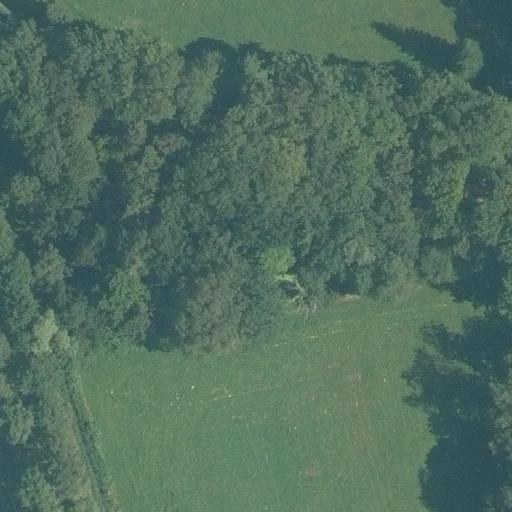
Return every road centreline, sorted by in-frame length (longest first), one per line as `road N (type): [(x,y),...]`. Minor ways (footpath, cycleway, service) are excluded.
road 1 (track): [(0,113),(511,199)]
road 2 (unclassified): [(69,511),(0,272)]
